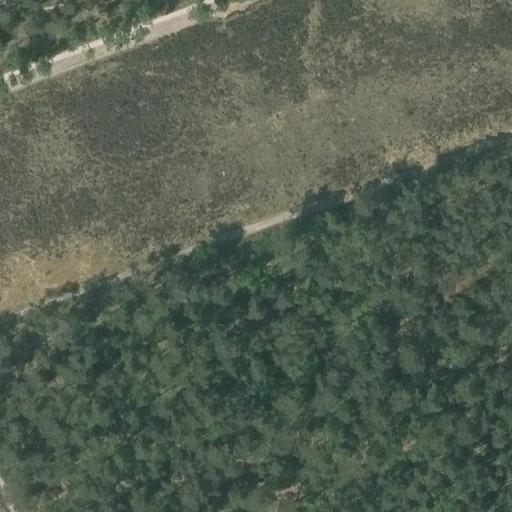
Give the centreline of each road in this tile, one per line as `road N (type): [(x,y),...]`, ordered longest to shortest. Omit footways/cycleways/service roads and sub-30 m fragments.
road 1 (unknown): [(511,137),(0,332)]
road 2 (track): [(0,81),(232,0)]
